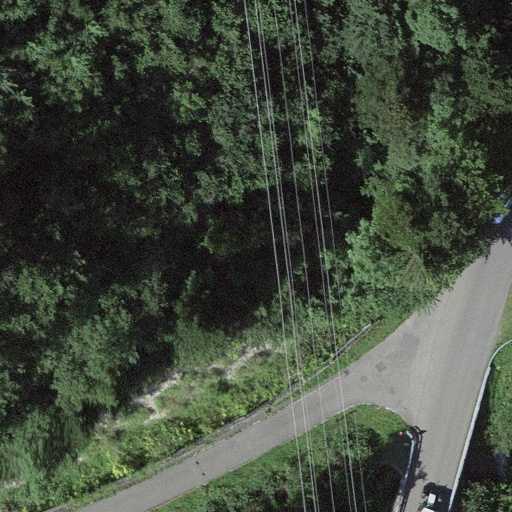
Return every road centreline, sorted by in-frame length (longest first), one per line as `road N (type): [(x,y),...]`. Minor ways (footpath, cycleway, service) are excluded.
road 1 (unclassified): [(469,327),(109,511)]
road 2 (unclassified): [(469,327),(423,511)]
